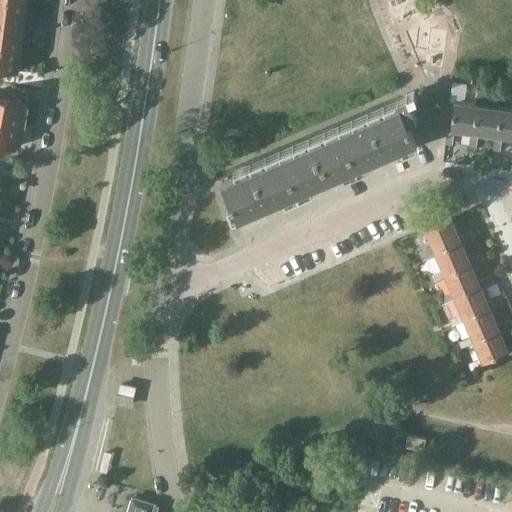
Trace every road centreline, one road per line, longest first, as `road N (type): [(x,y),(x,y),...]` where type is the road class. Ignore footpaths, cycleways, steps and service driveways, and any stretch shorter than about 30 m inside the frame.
road 1 (unclassified): [(0,377),(30,256),(72,0)]
road 2 (residential): [(485,187),(438,184),(401,194),(201,277),(163,279)]
road 3 (residential): [(163,279),(203,0)]
road 4 (primary): [(113,274),(157,0)]
road 5 (unclassified): [(175,511),(157,351),(163,279)]
road 6 (primary): [(75,437),(113,274)]
